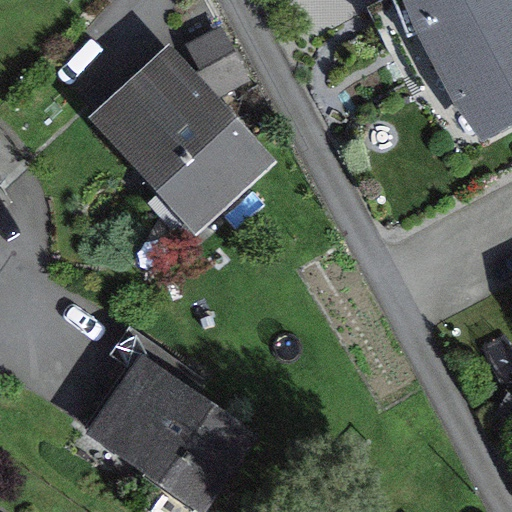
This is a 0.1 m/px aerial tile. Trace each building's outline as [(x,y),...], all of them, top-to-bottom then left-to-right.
[(511,126),(511,0),(390,0),(468,149),(511,126)] [(220,33),(193,46),(217,92),(243,78),(220,33)] [(195,227),(269,160),(168,50),(95,117),(195,227)] [(0,198),(17,176),(0,163),(0,198)] [(218,511),(270,435),(148,354),(95,433),(212,511),(218,511)]
